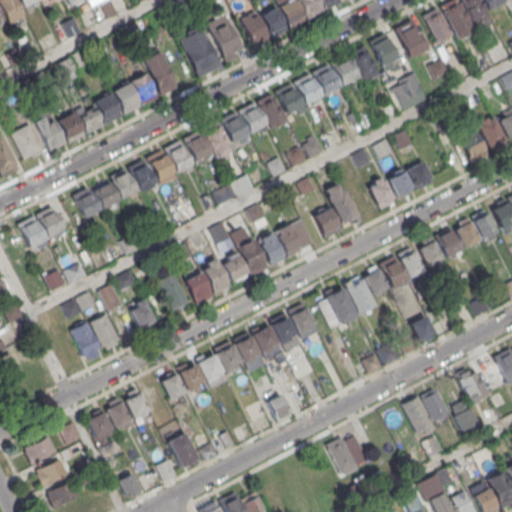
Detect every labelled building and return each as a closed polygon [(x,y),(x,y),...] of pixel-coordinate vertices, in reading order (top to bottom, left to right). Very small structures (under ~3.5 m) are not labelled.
[(6,22),(0,10),(0,0),(14,0),(22,15),(6,22)] [(105,17),(99,5),(108,0),(115,12),(105,17)] [(173,0),(170,2),(177,15),(190,7),(185,0),(173,0)] [(286,27),(275,5),(285,0),(292,0),(302,20),(286,27)] [(304,18),(295,0),(315,0),(321,10),(304,18)] [(338,0),(323,8),(318,0),(338,0)] [(437,5),(447,0),(454,0),(468,26),(453,35),(437,5)] [(470,23),(458,0),(476,0),(485,16),(470,23)] [(486,9),(481,0),(501,0),(502,1),(486,9)] [(268,36),(257,14),(273,6),(284,29),(268,36)] [(433,42),(418,14),(434,6),(449,33),(433,42)] [(248,43),(235,19),(251,10),(263,34),(248,43)] [(222,60),(203,24),(221,15),(240,50),(222,60)] [(405,56),(391,28),(409,20),(423,47),(405,56)] [(128,36),(123,26),(129,22),(135,32),(128,36)] [(121,45),(113,31),(121,27),(129,41),(121,45)] [(176,38),(195,76),(216,65),(197,28),(176,38)] [(381,67),(367,41),(382,33),(395,60),(381,67)] [(361,80),(346,53),(361,44),(376,72),(361,80)] [(9,64),(4,54),(13,49),(19,59),(9,64)] [(75,67),(68,54),(75,50),(82,64),(75,67)] [(338,84),(326,62),(342,53),(354,76),(338,84)] [(61,80),(53,64),(66,57),(75,73),(61,80)] [(432,78),(425,66),(438,59),(445,71),(432,78)] [(157,93),(145,70),(160,62),(171,85),(157,93)] [(320,95),(308,72),(324,64),(336,86),(320,95)] [(511,83),(504,88),(499,78),(511,71),(511,83)] [(38,91),(31,76),(39,72),(47,86),(38,91)] [(302,103),(290,80),(306,72),(318,94),(302,103)] [(138,103),(127,80),(142,73),(153,95),(138,103)] [(398,109),(387,88),(411,76),(422,97),(398,109)] [(25,92),(20,83),(26,79),(31,89),(25,92)] [(121,112),(110,90),(126,82),(137,105),(121,112)] [(284,113),(272,91),(288,83),(300,105),(284,113)] [(6,106),(0,95),(12,89),(18,100),(6,106)] [(468,106),(463,96),(475,90),(480,100),(468,106)] [(268,128),(253,101),(268,92),(283,120),(268,128)] [(102,123),(91,100),(106,93),(117,115),(102,123)] [(381,118),(375,106),(388,99),(394,111),(381,118)] [(246,132),(235,110),(251,102),(262,124),(246,132)] [(84,132),(75,114),(90,106),(100,124),(84,132)] [(66,141),(55,119),(70,111),(81,134),(66,141)] [(228,141),(217,119),(233,111),(245,133),(228,141)] [(511,136),(506,140),(495,118),(509,111),(511,116),(511,136)] [(46,151),(32,121),(40,117),(43,123),(51,119),(63,142),(46,151)] [(487,151),(474,125),(489,117),(503,143),(487,151)] [(213,157),(198,129),(214,121),(229,149),(213,157)] [(20,158),(7,133),(26,123),(39,148),(20,158)] [(397,147),(390,136),(402,129),(409,141),(397,147)] [(469,158),(457,137),(472,129),(483,151),(469,158)] [(191,161),(180,139),(196,130),(207,153),(191,161)] [(0,174),(0,136),(15,167),(0,174)] [(307,157),(301,145),(313,139),(319,151),(307,157)] [(376,157),(370,145),(382,139),(388,151),(376,157)] [(172,171),(161,149),(177,140),(189,163),(172,171)] [(291,165),(285,153),(297,146),(303,159),(291,165)] [(355,166),(349,154),(361,148),(367,160),(355,166)] [(155,181),(143,158),(159,150),(171,172),(155,181)] [(270,175),(264,163),(276,156),(282,169),(270,175)] [(136,190),(124,168),(140,159),(152,182),(136,190)] [(415,189),(403,168),(418,160),(429,182),(415,189)] [(118,198),(106,176),(122,168),(134,190),(118,198)] [(396,198),(385,177),(399,169),(410,191),(396,198)] [(242,189),(236,178),(244,173),(250,185),(242,189)] [(300,194),(294,182),(306,176),(312,188),(300,194)] [(99,208),(88,186),(104,177),(116,200),(99,208)] [(378,208),(366,187),(381,179),(392,201),(378,208)] [(321,191),(337,182),(355,215),(339,224),(321,191)] [(215,203),(209,193),(224,185),(230,195),(215,203)] [(81,217),(69,195),(85,186),(97,209),(81,217)] [(348,196),(364,188),(375,210),(359,218),(348,196)] [(511,214),(503,197),(511,192),(511,214)] [(204,209),(198,197),(205,193),(211,205),(204,209)] [(511,225),(499,232),(487,209),(503,201),(511,218),(511,225)] [(250,221),(244,210),(256,203),(262,215),(250,221)] [(45,237),(33,215),(49,206),(61,229),(45,237)] [(311,215),(326,207),(337,229),(322,237),(311,215)] [(480,238),(469,218),(483,211),(494,231),(480,238)] [(26,246),(14,224),(30,215),(42,238),(26,246)] [(462,246),(451,226),(465,218),(476,238),(462,246)] [(214,242),(207,228),(219,222),(226,236),(214,242)] [(283,254),(272,232),(286,225),(298,247),(283,254)] [(443,258),(431,235),(448,226),(460,249),(443,258)] [(265,263),(254,241),(268,233),(280,256),(265,263)] [(127,235),(116,241),(123,253),(133,247),(127,235)] [(248,274),(233,247),(250,238),(264,266),(248,274)] [(425,265),(415,245),(429,238),(439,258),(425,265)] [(175,260),(170,249),(182,243),(187,254),(175,260)] [(406,277),(395,257),(409,249),(420,269),(406,277)] [(227,280),(219,262),(235,254),(244,272),(227,280)] [(387,287),(375,264),(392,255),(404,278),(387,287)] [(211,292),(199,268),(215,260),(226,284),(211,292)] [(69,281),(63,269),(76,262),(82,274),(69,281)] [(370,294),(360,276),(375,268),(384,287),(370,294)] [(48,290),(41,276),(55,269),(62,283),(48,290)] [(117,290),(111,278),(127,270),(133,282),(117,290)] [(169,310),(154,280),(170,272),(185,302),(169,310)] [(193,303),(181,280),(197,272),(209,294),(193,303)] [(354,312),(341,285),(357,277),(371,304),(354,312)] [(511,293),(508,295),(503,285),(511,280),(511,293)] [(105,310),(95,291),(108,284),(118,303),(105,310)] [(337,322),(323,295),(339,287),(353,314),(337,322)] [(80,309),(73,298),(85,291),(92,302),(80,309)] [(472,314),(466,303),(480,296),(485,307),(472,314)] [(65,317),(59,306),(71,299),(78,310),(65,317)] [(136,327),(125,306),(140,299),(151,320),(136,327)] [(7,321),(0,308),(13,302),(20,315),(7,321)] [(297,338),(285,315),(302,307),(313,329),(297,338)] [(102,351),(87,321),(102,313),(118,342),(102,351)] [(276,342),(267,324),(283,316),(292,333),(276,342)] [(418,343),(408,324),(421,317),(432,335),(418,343)] [(82,360),(67,330),(82,322),(98,351),(82,360)] [(261,357),(248,333),(264,324),(284,359),(276,364),(270,352),(261,357)] [(245,372),(230,343),(232,342),(230,338),(244,330),(261,363),(245,372)] [(78,358),(64,331),(48,340),(62,366),(78,358)] [(401,352),(394,339),(406,333),(413,346),(401,352)] [(220,370),(211,353),(214,351),(211,347),(225,340),(237,361),(220,370)] [(381,363),(374,350),(388,342),(395,355),(381,363)] [(511,379),(505,383),(490,356),(506,347),(511,357),(511,379)] [(207,387),(191,358),(199,354),(202,359),(210,354),(223,378),(207,387)] [(365,372),(359,361),(372,354),(378,365),(365,372)] [(184,389),(175,372),(191,363),(201,380),(184,389)] [(468,401),(456,379),(472,370),(483,393),(468,401)] [(166,399),(157,381),(173,373),(182,390),(166,399)] [(131,418),(120,399),(127,396),(124,392),(135,386),(147,409),(131,418)] [(430,419),(418,396),(433,387),(445,411),(430,419)] [(273,421),(262,401),(277,393),(288,414),(273,421)] [(413,432),(398,403),(414,395),(429,423),(413,432)] [(112,428),(101,409),(108,405),(105,401),(116,396),(128,419),(112,428)] [(459,429),(447,408),(462,399),(474,421),(459,429)] [(252,421),(244,407),(257,400),(264,414),(252,421)] [(92,437),(83,420),(99,411),(109,429),(92,437)] [(64,442),(57,428),(69,421),(76,436),(64,442)] [(224,446),(217,434),(224,430),(231,443),(224,446)] [(177,466),(165,442),(181,433),(194,457),(177,466)] [(29,463),(21,447),(45,435),(53,451),(29,463)] [(426,454),(419,442),(431,435),(438,448),(426,454)] [(339,472),(324,443),(338,436),(354,464),(339,472)] [(202,458),(196,447),(208,441),(213,452),(202,458)] [(40,485),(32,469),(56,457),(64,473),(40,485)] [(160,479),(153,465),(165,459),(173,473),(160,479)] [(511,487),(502,468),(511,463),(511,487)] [(82,483),(75,471),(89,464),(95,476),(82,483)] [(440,485),(433,473),(443,468),(449,480),(440,485)] [(511,500),(498,507),(484,479),(500,471),(511,495),(511,500)] [(124,496),(115,480),(128,473),(137,488),(124,496)] [(51,507),(43,491),(67,479),(75,495),(51,507)] [(486,511),(479,511),(471,495),(485,487),(496,507),(486,511)] [(53,511),(112,511),(114,511),(103,488),(53,511)] [(456,511),(449,497),(462,490),(473,511),(456,511)] [(255,511),(244,511),(238,499),(252,491),(261,509),(255,511)] [(222,511),(216,500),(232,492),(242,511),(222,511)] [(432,511),(425,499),(438,492),(448,511),(432,511)]
